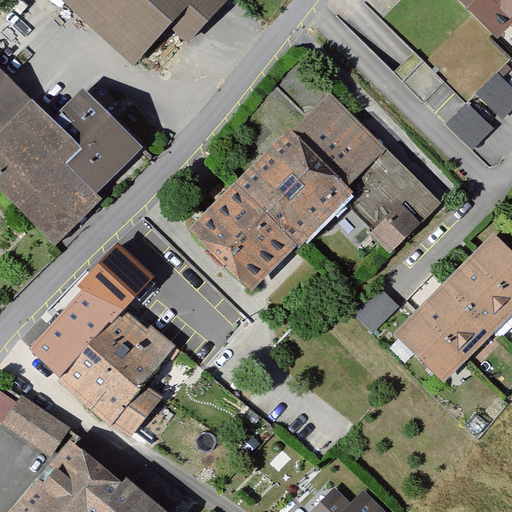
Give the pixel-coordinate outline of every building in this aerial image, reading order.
[(229,0),(60,0),(135,64),(167,27),(189,47),(229,0)] [(511,30),(511,0),(465,0),(505,38),(511,30)] [(0,179),(20,158),(0,139),(0,129),(36,91),(0,57),(0,179)] [(511,111),(511,85),(498,73),(479,94),(506,118),(511,111)] [(145,141),(90,89),(63,117),(89,141),(72,159),(102,187),(145,141)] [(110,195),(102,187),(72,159),(89,141),(63,117),(36,91),(0,129),(0,139),(20,158),(0,179),(0,186),(61,245),(110,195)] [(389,157),(328,95),(189,233),(251,294),(389,157)] [(496,127),(468,102),(448,124),(476,149),(496,127)] [(424,225),(405,207),(377,235),(396,254),(424,225)] [(160,270),(122,235),(29,337),(70,375),(124,308),(160,270)] [(511,312),(511,257),(491,237),(395,336),(443,383),(511,312)] [(403,310),(376,284),(351,309),(377,336),(403,310)] [(175,348),(124,308),(70,375),(67,380),(135,435),(168,394),(149,379),(175,348)] [(75,424),(23,393),(4,425),(56,456),(75,424)] [(180,511),(79,433),(17,511),(180,511)] [(390,511),(366,489),(355,501),(337,484),(311,511),(390,511)]
